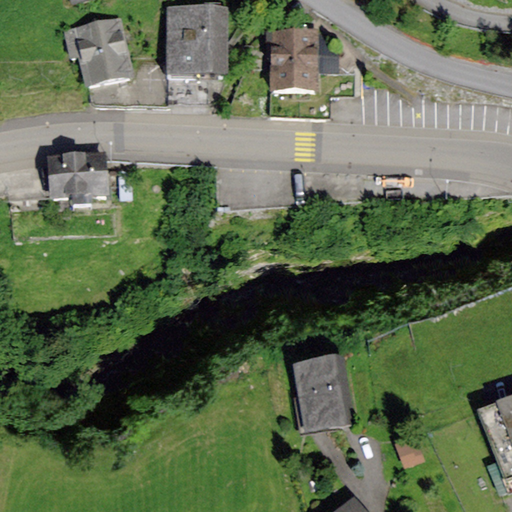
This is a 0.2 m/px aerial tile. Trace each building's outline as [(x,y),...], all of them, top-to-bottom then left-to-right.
[(235,15),(172,13),(170,78),(233,79),(235,15)] [(126,20),(85,31),(101,90),(142,79),(126,20)] [(324,34),(275,35),(276,93),(325,92),(324,34)] [(114,162),(52,166),(56,217),(118,213),(114,162)] [(344,363),(295,371),(305,432),(354,424),(344,363)] [(511,400),(477,415),(505,485),(511,481),(511,400)] [(415,440),(396,448),(406,472),(425,463),(415,440)] [(364,511),(357,503),(346,511),(364,511)]
